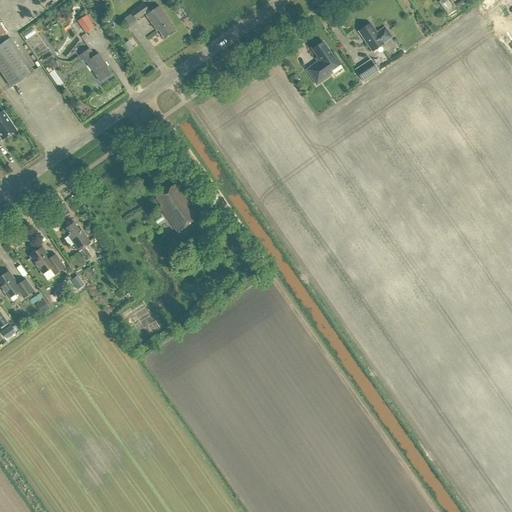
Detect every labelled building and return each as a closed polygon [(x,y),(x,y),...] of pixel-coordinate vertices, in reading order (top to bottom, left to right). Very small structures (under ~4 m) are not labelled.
[(159,31),(164,38),(174,31),(169,24),(171,23),(160,6),(151,12),(144,4),(131,13),(136,20),(145,14),(146,16),(157,32),(159,31)] [(78,21),(86,33),(95,27),(87,15),(78,21)] [(392,37),(385,28),(377,33),(370,24),(359,32),(372,52),(384,44),(383,43),(392,37)] [(192,36),(186,40),(189,44),(195,40),(192,36)] [(10,38),(0,45),(0,71),(11,88),(34,72),(10,38)] [(307,70),(317,85),(330,76),(328,73),(341,64),(334,54),(332,55),(323,42),(313,50),(318,57),(316,58),(318,62),(307,70)] [(105,63),(99,54),(95,56),(89,49),(80,55),(85,63),(86,62),(100,82),(111,74),(104,63),(105,63)] [(370,60),(355,70),(362,81),(377,71),(370,60)] [(0,136),(2,140),(16,130),(3,111),(0,113),(0,136)] [(161,206),(160,207),(178,233),(201,217),(177,183),(156,198),(161,206)] [(67,228),(67,229),(70,235),(69,236),(86,261),(91,257),(85,248),(91,244),(82,230),(80,232),(74,224),(72,223),(67,226),(67,228)] [(43,247),(30,257),(43,275),(50,269),(55,275),(65,268),(56,255),(51,258),(43,247)] [(86,264),(78,253),(73,257),(80,268),(86,264)] [(108,258),(102,262),(106,269),(112,265),(108,258)] [(24,299),(34,291),(26,280),(19,285),(9,271),(0,277),(0,286),(9,299),(19,292),(24,299)] [(202,284),(206,294),(223,287),(219,277),(202,284)] [(50,295),(49,303),(57,304),(57,295),(50,295)] [(16,333),(12,326),(1,334),(6,341),(16,333)]
